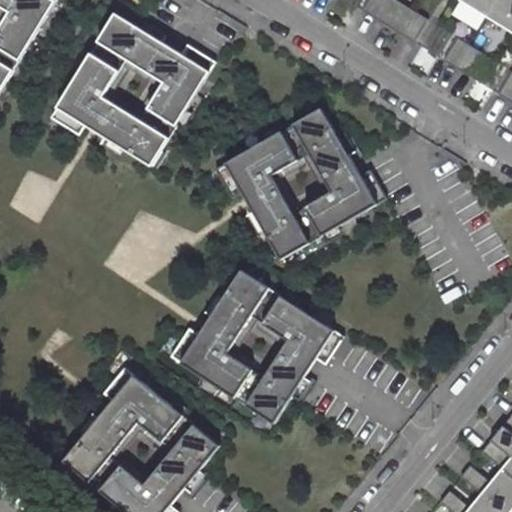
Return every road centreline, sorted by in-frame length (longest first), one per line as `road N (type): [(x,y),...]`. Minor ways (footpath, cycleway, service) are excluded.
road 1 (residential): [(511,150),(267,0)]
road 2 (residential): [(377,511),(511,346)]
